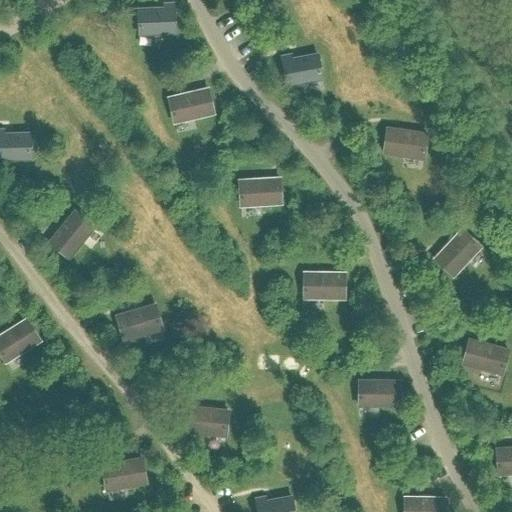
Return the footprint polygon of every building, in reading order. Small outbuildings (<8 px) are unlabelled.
[(175,33),(174,3),(163,4),(164,8),(139,8),(139,34),(175,33)] [(321,79),(317,54),(293,58),(292,54),(282,56),(287,86),(321,79)] [(213,113),(207,89),(168,98),(174,123),(213,113)] [(426,133),(386,128),(383,153),(423,158),(426,133)] [(5,133),(5,129),(0,129),(0,159),(30,159),(30,133),(5,133)] [(280,204),(279,178),(239,180),(240,206),(280,204)] [(94,227),(74,211),(49,242),(69,258),(94,227)] [(480,247),(461,229),(434,259),(453,276),(480,247)] [(344,273),(304,272),(304,298),(344,299),(344,273)] [(162,329),(155,304),(117,315),(124,340),(162,329)] [(40,341),(27,319),(0,335),(0,351),(6,361),(40,341)] [(508,350),(469,339),(462,364),(501,375),(508,350)] [(399,381),(359,380),(358,406),(398,406),(399,381)] [(228,411),(188,406),(185,432),(225,436),(228,411)] [(511,473),(511,447),(497,448),(498,474),(511,473)] [(145,483),(141,458),(102,464),(106,490),(145,483)] [(294,511),(291,496),(267,500),(266,496),(256,498),(258,511),(294,511)] [(444,511),(445,498),(405,497),(404,511),(444,511)]
